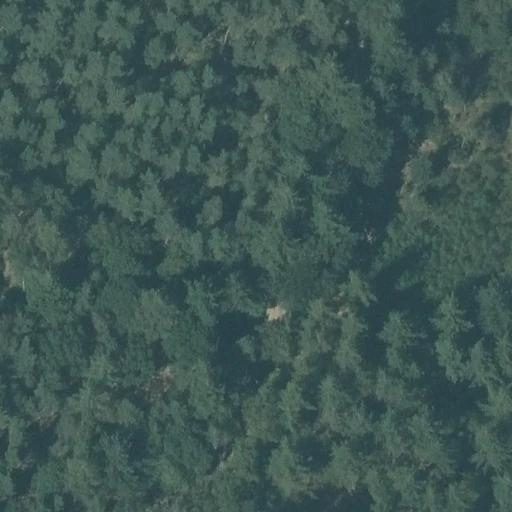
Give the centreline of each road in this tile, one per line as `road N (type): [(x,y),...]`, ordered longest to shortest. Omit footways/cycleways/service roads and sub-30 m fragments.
road 1 (track): [(371,0),(205,511)]
road 2 (track): [(511,368),(390,305),(365,303),(329,320),(279,369),(251,370)]
